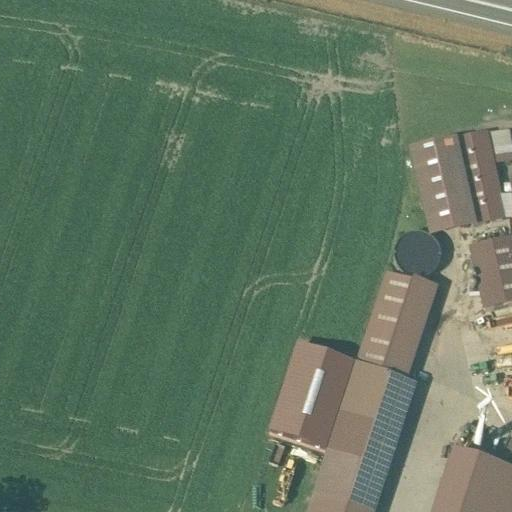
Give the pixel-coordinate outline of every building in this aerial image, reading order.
[(492,137),(398,154),(414,245),(491,231),(479,163),(496,160),(492,137)] [(511,248),(510,242),(466,253),(481,315),(511,308),(511,248)] [(433,293),(380,277),(352,366),(324,454),(306,511),(374,511),(413,387),(405,385),(433,293)] [(352,366),(293,347),(265,435),(324,454),(352,366)] [(511,511),(511,472),(451,453),(431,511),(511,511)]
